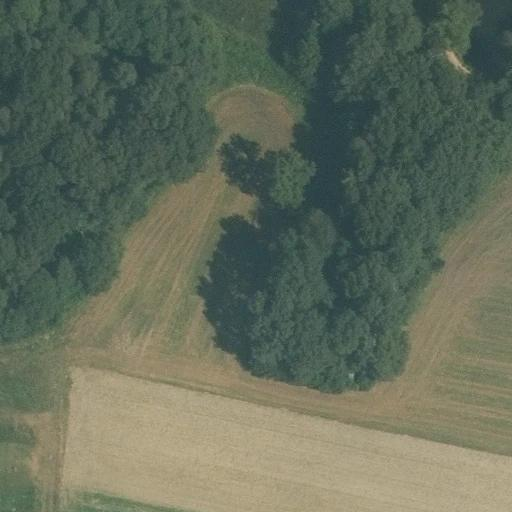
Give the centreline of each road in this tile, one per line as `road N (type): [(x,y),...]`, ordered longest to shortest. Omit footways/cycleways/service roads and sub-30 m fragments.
road 1 (track): [(299,0),(269,62),(377,105),(511,137)]
road 2 (track): [(0,355),(41,382),(39,511)]
